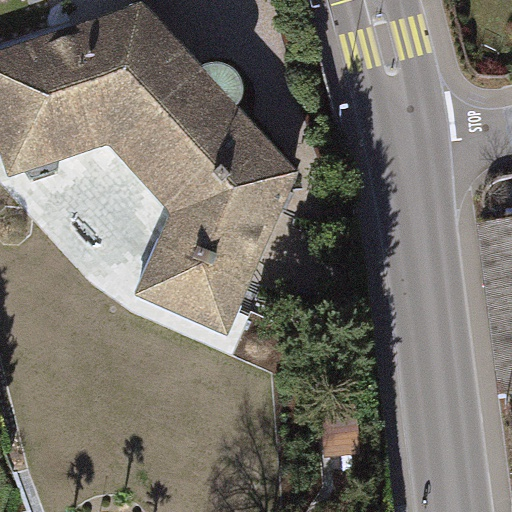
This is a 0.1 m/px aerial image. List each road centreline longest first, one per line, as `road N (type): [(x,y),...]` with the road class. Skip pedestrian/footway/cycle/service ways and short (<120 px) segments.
road 1 (secondary): [(408,159),(450,511)]
road 2 (secondary): [(367,0),(408,159)]
